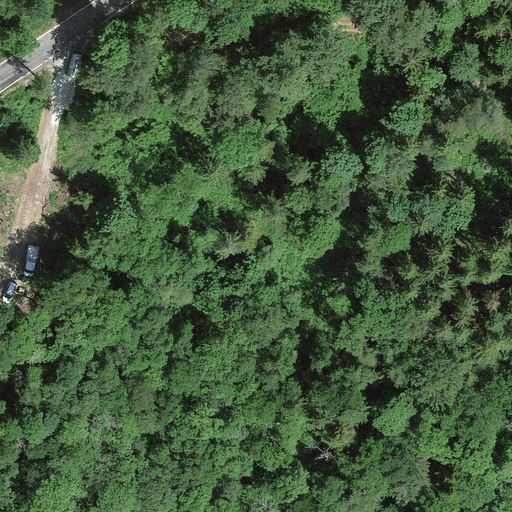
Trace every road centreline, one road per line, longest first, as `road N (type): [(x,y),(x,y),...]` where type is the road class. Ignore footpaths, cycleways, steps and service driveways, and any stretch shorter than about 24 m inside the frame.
road 1 (track): [(0,240),(45,142),(50,49)]
road 2 (tertiary): [(120,0),(0,85)]
